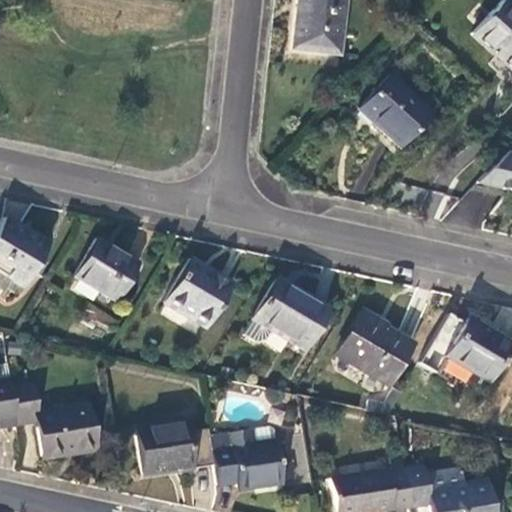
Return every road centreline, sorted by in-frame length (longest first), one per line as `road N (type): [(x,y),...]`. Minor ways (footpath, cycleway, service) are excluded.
road 1 (residential): [(511,274),(227,211)]
road 2 (residential): [(227,211),(0,164)]
road 3 (residential): [(227,211),(248,0)]
